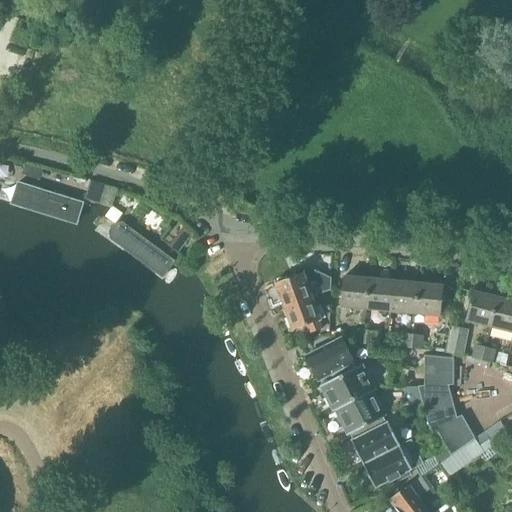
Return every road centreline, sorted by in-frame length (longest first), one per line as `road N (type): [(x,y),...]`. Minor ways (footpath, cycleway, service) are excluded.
road 1 (residential): [(338,511),(236,257),(238,232)]
road 2 (residential): [(511,259),(430,243),(238,232)]
road 3 (unclassified): [(238,232),(149,186),(0,146)]
road 4 (track): [(207,216),(245,113),(272,0)]
